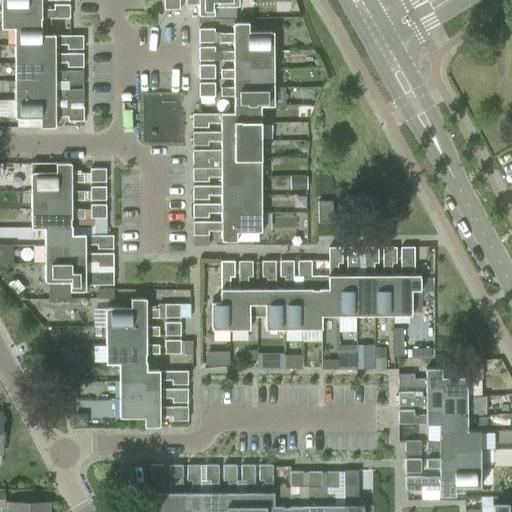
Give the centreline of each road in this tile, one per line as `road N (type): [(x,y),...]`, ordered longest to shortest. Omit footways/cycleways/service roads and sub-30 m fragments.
road 1 (residential): [(54,449),(193,447),(220,420),(370,420)]
road 2 (residential): [(511,290),(379,37)]
road 3 (residential): [(156,249),(154,165),(120,138)]
road 4 (residential): [(0,144),(104,146),(120,138)]
